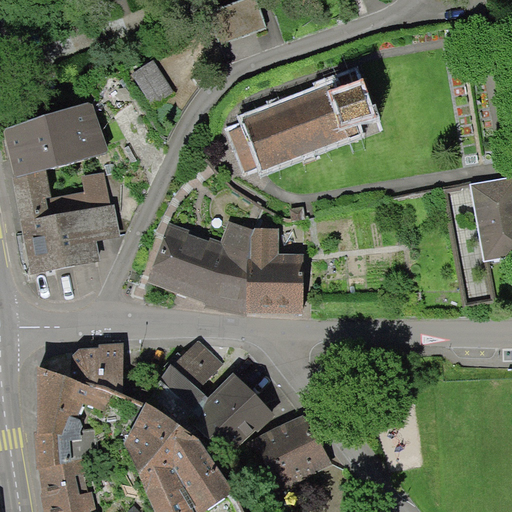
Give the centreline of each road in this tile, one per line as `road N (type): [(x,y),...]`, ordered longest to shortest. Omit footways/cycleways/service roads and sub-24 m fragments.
road 1 (residential): [(98,322),(177,147),(227,77),(408,0)]
road 2 (residential): [(280,334),(511,332)]
road 3 (residential): [(280,334),(337,426),(405,511)]
road 4 (residential): [(98,322),(280,334)]
